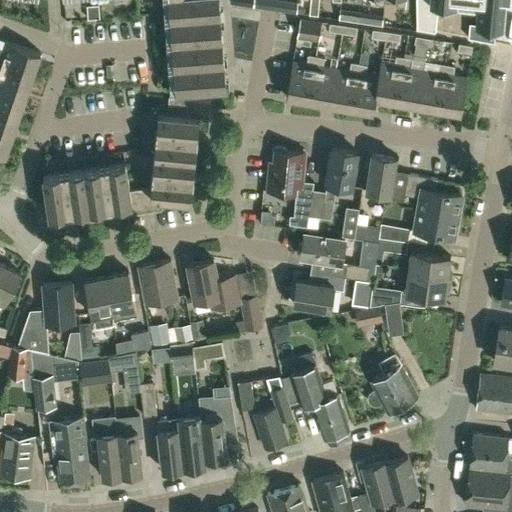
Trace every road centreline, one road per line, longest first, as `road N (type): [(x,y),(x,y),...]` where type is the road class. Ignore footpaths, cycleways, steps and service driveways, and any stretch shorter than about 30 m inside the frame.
road 1 (residential): [(8,201),(38,255),(229,225),(236,128),(255,114)]
road 2 (residential): [(113,511),(412,433),(450,433)]
road 3 (residential): [(450,433),(499,152)]
road 4 (residential): [(255,114),(499,152)]
